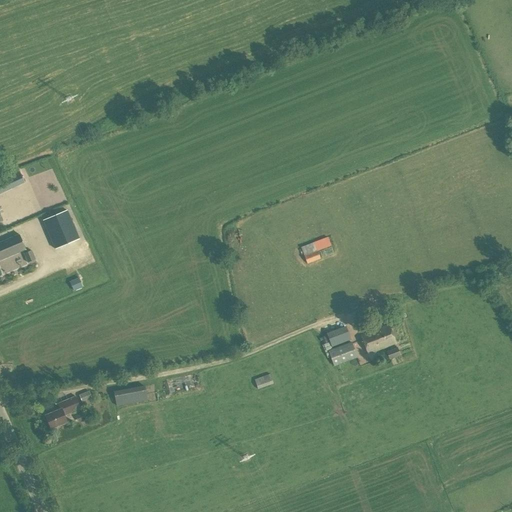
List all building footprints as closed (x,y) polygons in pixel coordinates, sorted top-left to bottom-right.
[(73,144),(45,155),(50,167),(78,155),(73,144)] [(24,182),(19,172),(13,174),(18,185),(24,182)] [(19,213),(52,203),(45,180),(12,190),(19,213)] [(79,239),(67,212),(43,222),(55,250),(79,239)] [(21,225),(28,242),(40,237),(33,220),(21,225)] [(19,235),(0,243),(0,259),(25,249),(19,235)] [(324,238),(314,241),(317,250),(327,246),(324,238)] [(313,241),(300,246),(307,264),(320,259),(317,250),(316,250),(313,241)] [(24,253),(28,263),(35,260),(31,250),(24,253)] [(82,287),(79,278),(70,282),(74,290),(82,287)] [(378,315),(372,317),(375,327),(381,324),(378,315)] [(388,324),(360,335),(367,354),(396,343),(388,324)] [(328,340),(345,336),(342,325),(326,329),(328,340)] [(353,343),(329,351),(334,366),(358,358),(353,343)] [(397,347),(387,351),(390,359),(400,355),(397,347)] [(179,375),(180,386),(193,384),(192,373),(179,375)] [(270,374),(254,379),(258,389),(274,384),(270,374)] [(162,387),(177,387),(178,378),(162,378),(162,387)] [(146,387),(114,392),(116,406),(147,401),(146,387)] [(89,390),(79,394),(82,402),(84,406),(93,402),(92,398),(89,390)] [(58,410),(45,416),(50,429),(66,422),(64,416),(80,409),(75,397),(67,400),(66,396),(60,398),(62,402),(56,405),(58,410)] [(87,411),(76,416),(79,422),(89,418),(87,411)]
